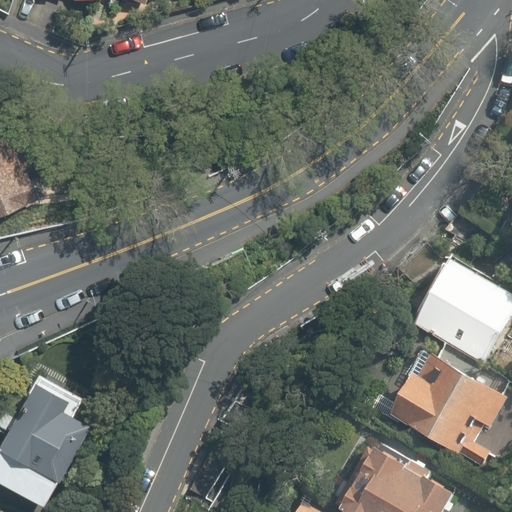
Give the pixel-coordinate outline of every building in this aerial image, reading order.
[(13,163),(0,138),(0,217),(44,196),(24,157),(13,163)] [(511,336),(511,288),(456,256),(414,325),(495,368),(511,336)] [(510,399),(434,349),(395,409),(489,466),(498,450),(477,435),(484,421),(497,425),(510,399)] [(35,511),(94,413),(36,378),(0,438),(0,492),(33,511),(35,511)] [(447,511),(460,493),(376,438),(338,496),(364,511),(447,511)] [(327,511),(304,499),(294,511),(327,511)]
